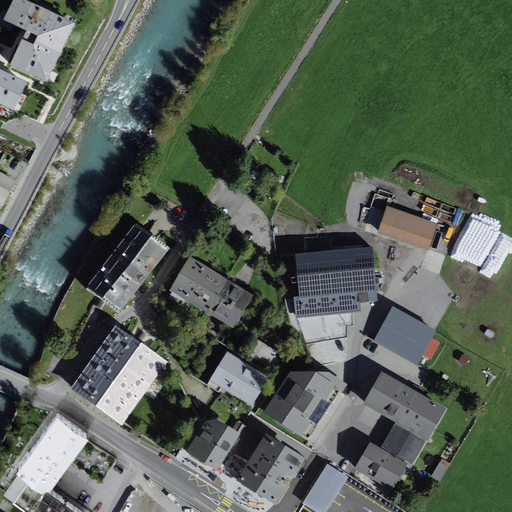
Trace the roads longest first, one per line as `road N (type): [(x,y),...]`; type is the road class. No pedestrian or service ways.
road 1 (track): [(337,0),(144,300),(102,330),(54,399)]
road 2 (primary): [(128,0),(0,241)]
road 3 (unknown): [(180,466),(201,423),(198,403),(144,300)]
